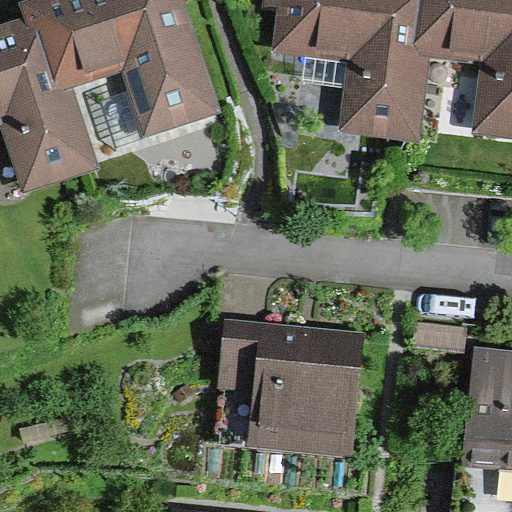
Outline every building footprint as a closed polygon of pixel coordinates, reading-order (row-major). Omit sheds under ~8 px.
[(43,0),(36,2),(40,14),(63,82),(79,77),(129,59),(153,129),(225,104),(188,0),(43,0)] [(424,0),(282,0),(275,56),(351,66),(343,136),(419,145),(429,64),(417,63),(424,0)] [(511,0),(424,0),(417,63),(429,64),(486,71),(478,139),(511,142),(511,0)] [(0,27),(0,123),(11,120),(33,184),(107,159),(79,77),(63,82),(40,14),(0,27)] [(372,334),(238,320),(231,386),(268,390),(262,445),(360,455),(372,334)] [(511,511),(511,354),(486,352),(470,511),(511,511)] [(249,405),(223,407),(225,447),(251,446),(249,405)]
